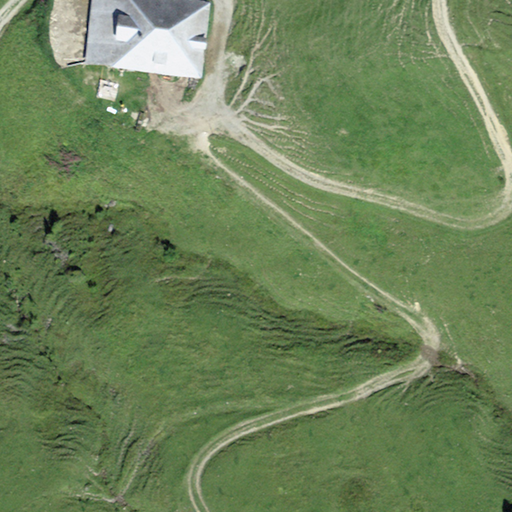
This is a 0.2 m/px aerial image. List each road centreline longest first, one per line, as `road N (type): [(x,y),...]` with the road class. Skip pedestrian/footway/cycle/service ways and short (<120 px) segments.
road 1 (track): [(204,511),(193,475),(213,445),(414,370),(432,343),(422,323),(204,156),(197,121),(217,104)]
road 2 (track): [(511,198),(500,216),(458,222),(321,184),(277,162),(217,104)]
road 3 (track): [(439,0),(511,172)]
